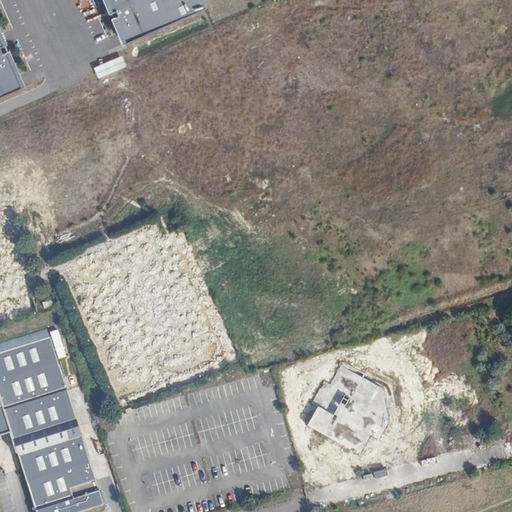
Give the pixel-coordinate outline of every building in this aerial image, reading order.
[(205,0),(105,0),(128,53),(211,15),(205,0)] [(453,23),(444,27),(447,32),(456,28),(453,23)] [(0,93),(23,83),(0,28),(0,93)] [(125,66),(121,56),(92,68),(96,78),(125,66)] [(75,278),(78,288),(91,284),(89,274),(75,278)] [(82,307),(96,300),(92,291),(78,298),(82,307)] [(30,294),(0,304),(0,310),(3,320),(35,309),(30,294)] [(84,511),(94,509),(35,333),(0,343),(0,436),(24,511),(84,511)] [(324,381),(313,403),(318,406),(308,426),(361,454),(371,435),(379,440),(389,422),(383,389),(341,366),(331,384),(324,381)] [(402,433),(415,431),(413,415),(400,417),(402,433)] [(416,436),(405,438),(409,456),(413,455),(414,460),(421,458),(416,436)] [(375,473),(389,470),(388,463),(374,466),(375,473)]
